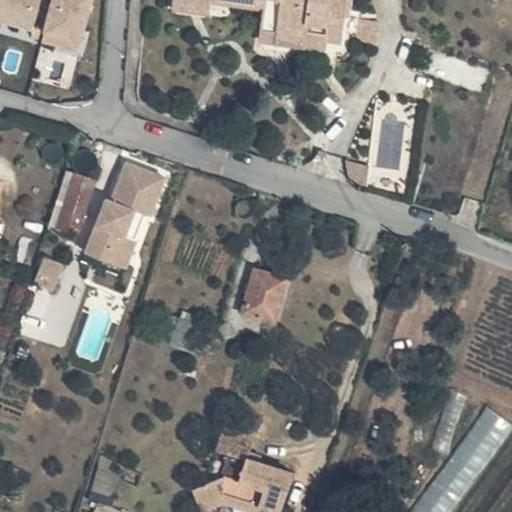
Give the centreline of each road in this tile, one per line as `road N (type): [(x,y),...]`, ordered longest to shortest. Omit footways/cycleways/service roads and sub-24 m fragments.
road 1 (residential): [(118,129),(511,259)]
road 2 (residential): [(118,129),(123,0)]
road 3 (residential): [(0,94),(118,129)]
